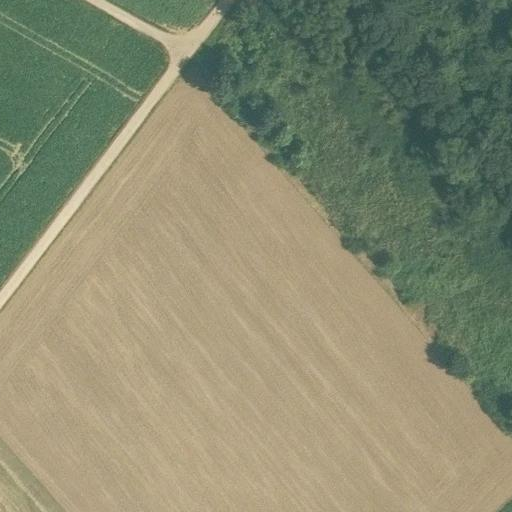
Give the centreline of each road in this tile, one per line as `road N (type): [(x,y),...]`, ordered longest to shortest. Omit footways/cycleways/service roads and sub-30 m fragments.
road 1 (track): [(0,333),(205,59)]
road 2 (track): [(205,59),(96,0)]
